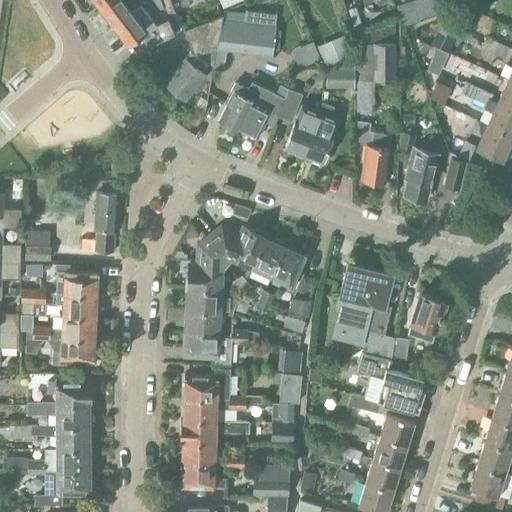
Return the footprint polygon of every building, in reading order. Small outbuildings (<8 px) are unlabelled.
[(96,0),(102,7),(110,0),(121,0),(131,11),(139,4),(136,0),(96,0)] [(139,4),(131,11),(121,0),(110,0),(102,7),(137,54),(162,37),(174,32),(175,33),(177,32),(170,17),(158,22),(157,22),(152,12),(149,5),(142,8),(139,4)] [(142,8),(149,5),(148,4),(146,0),(136,0),(139,4),(142,8)] [(159,0),(146,0),(148,4),(149,5),(152,12),(157,22),(158,22),(170,17),(166,9),(164,10),(159,0)] [(170,13),(176,10),(182,7),(178,0),(163,0),(167,8),(170,13)] [(437,0),(441,10),(454,6),(452,1),(455,0),(437,0)] [(177,32),(185,29),(176,10),(170,13),(167,8),(166,9),(170,17),(177,32)] [(276,14),(245,11),(243,23),(221,20),(217,42),(216,42),(216,48),(270,55),(271,50),(278,50),(280,29),(274,29),(276,14)] [(221,20),(222,15),(184,31),(194,53),(191,51),(165,84),(167,86),(167,90),(172,93),(175,92),(185,99),(205,73),(208,63),(195,53),(216,42),(217,42),(221,20)] [(393,81),(394,43),(394,21),(355,38),(355,111),(359,111),(359,113),(372,113),(372,81),(393,81)] [(486,36),(481,47),(506,59),(511,48),(486,36)] [(319,50),(326,66),(353,55),(346,38),(319,50)] [(440,50),(434,63),(444,67),(450,54),(440,50)] [(325,88),(354,87),(353,66),(325,67),(325,88)] [(493,93),(466,81),(466,80),(455,75),(452,81),(463,86),(463,87),(490,99),(493,93)] [(496,102),(511,109),(511,82),(506,79),(498,95),(496,102)] [(261,86),(251,81),(248,87),(235,81),(234,82),(225,101),(226,102),(218,120),(239,131),(259,91),(261,86)] [(278,116),(285,97),(261,86),(259,91),(239,131),(256,139),(264,121),(274,125),(278,116)] [(302,93),(288,87),(285,97),(278,116),(292,121),(302,93)] [(511,132),(511,109),(496,102),(490,99),(463,87),(460,92),(485,103),(483,108),(491,111),(485,124),(511,136),(511,132)] [(318,110),(301,155),(320,163),(321,162),(324,163),(329,151),(325,149),(337,118),(328,115),(331,106),(321,102),(318,110)] [(318,110),(300,103),(283,147),(301,155),(318,110)] [(383,182),(391,133),(369,130),(371,121),(355,119),(355,142),(363,143),(360,161),(364,162),(361,178),(366,179),(368,182),(375,183),(378,181),(383,182)] [(485,124),(476,145),(475,147),(500,158),(511,136),(485,124)] [(425,199),(437,153),(412,146),(416,133),(404,130),(398,152),(410,155),(404,178),(407,179),(403,193),(407,194),(409,197),(418,199),(421,198),(425,199)] [(464,141),(459,155),(469,159),(470,159),(475,147),(476,145),(464,140),(464,141)] [(451,158),(444,184),(458,188),(465,162),(451,158)] [(0,225),(3,226),(3,227),(20,227),(21,208),(3,207),(4,191),(2,191),(2,189),(0,186),(0,225)] [(94,240),(81,239),(80,249),(93,250),(93,251),(112,252),(113,230),(116,230),(118,193),(94,192),(93,229),(95,229),(95,230),(94,240)] [(248,217),(251,207),(236,203),(233,213),(248,217)] [(3,226),(0,225),(0,260),(19,261),(20,244),(2,243),(3,227),(3,226)] [(249,266),(263,234),(262,232),(257,229),(254,230),(243,226),(239,235),(220,227),(209,235),(225,260),(228,257),(249,266)] [(263,234),(249,266),(270,275),(283,245),(282,242),(276,240),(274,241),(265,237),(266,235),(263,234)] [(225,260),(209,235),(198,244),(197,264),(188,264),(188,265),(221,267),(222,263),(225,260)] [(51,245),(25,244),(25,259),(50,260),(51,245)] [(287,247),(283,245),(270,275),(283,281),(281,287),(294,292),(302,273),(298,271),(305,255),(296,251),(295,248),(289,245),(287,247)] [(19,261),(0,260),(0,295),(1,295),(1,278),(19,278),(19,261)] [(392,335),(382,333),(388,306),(384,305),(391,273),(346,262),(336,305),(339,306),(332,335),(368,343),(367,350),(362,349),(358,364),(360,364),(363,353),(390,360),(393,337),(392,335)] [(63,293),(63,294),(96,295),(96,292),(99,291),(99,284),(97,282),(97,272),(78,271),(78,266),(55,265),(54,293),(63,293)] [(187,284),(187,285),(220,287),(221,267),(188,265),(188,275),(186,276),(185,283),(187,284)] [(241,273),(236,276),(244,287),(250,283),(251,282),(241,273)] [(244,287),(236,276),(232,278),(234,287),(236,291),(240,289),(244,287)] [(187,306),(187,308),(219,310),(219,309),(231,312),(236,299),(236,291),(234,287),(220,287),(187,285),(187,287),(188,287),(188,297),(185,298),(185,305),(187,306)] [(21,288),(21,292),(34,292),(34,302),(45,303),(45,289),(21,288)] [(259,297),(272,302),(275,293),(263,288),(261,294),(259,297)] [(34,302),(34,292),(21,292),(21,314),(34,314),(34,302)] [(96,305),(96,295),(63,294),(63,293),(54,293),(54,304),(62,304),(61,316),(95,317),(95,314),(98,313),(98,306),(96,305)] [(421,293),(411,323),(407,334),(431,342),(435,331),(436,331),(446,301),(421,293)] [(0,329),(18,330),(18,312),(0,312),(1,295),(0,295),(0,329)] [(272,302),(259,297),(256,305),(268,310),(272,302)] [(187,308),(187,311),(185,313),(184,319),(186,321),(186,330),(218,331),(230,335),(230,340),(238,340),(238,329),(231,329),(231,323),(218,323),(219,310),(187,308)] [(284,325),(302,331),(304,320),(287,315),(284,325)] [(94,339),(95,328),(97,327),(97,320),(95,319),(95,317),(61,316),(61,325),(46,325),(46,337),(56,337),(60,338),(64,338),(70,338),(94,339)] [(46,337),(46,325),(32,324),(32,338),(45,339),(46,337)] [(18,330),(0,329),(0,346),(18,347),(18,330)] [(230,340),(230,335),(218,331),(186,330),(186,333),(183,335),(183,341),(185,343),(184,354),(215,356),(215,360),(228,361),(229,341),(247,342),(247,338),(247,330),(238,329),(238,340),(230,340)] [(258,332),(247,330),(247,338),(256,340),(258,332)] [(94,341),(94,339),(70,338),(64,338),(60,338),(56,337),(46,337),(53,349),(52,363),(60,364),(61,360),(93,361),(94,351),(96,349),(96,343),(94,341)] [(393,337),(390,360),(389,368),(402,371),(404,338),(393,337)] [(511,348),(503,371),(511,373),(511,348)] [(360,364),(358,364),(356,371),(369,374),(364,393),(363,396),(381,401),(426,413),(426,411),(418,409),(423,390),(432,392),(436,380),(402,371),(389,368),(390,360),(363,353),(360,364)] [(184,397),(217,398),(217,397),(229,398),(229,395),(230,368),(214,367),(214,375),(184,374),(184,385),(182,386),(182,392),(184,394),(184,397)] [(511,373),(503,371),(496,394),(511,398),(511,373)] [(294,400),(297,374),(273,372),(271,398),(294,400)] [(90,391),(90,380),(48,381),(48,392),(56,392),(56,401),(56,405),(89,405),(89,404),(90,404),(90,401),(92,399),(92,393),(90,391)] [(363,396),(364,393),(351,390),(348,401),(378,409),(381,401),(363,396)] [(511,398),(496,394),(489,417),(511,424),(511,398)] [(216,421),(216,419),(216,408),(246,409),(246,395),(229,395),(229,398),(217,397),(217,398),(184,397),(183,407),(181,408),(181,415),(183,416),(183,418),(182,418),(182,420),(216,421)] [(56,414),(56,405),(56,401),(27,401),(27,414),(56,414)] [(272,422),(293,422),(294,402),(272,402),(272,417),(272,422)] [(56,414),(56,425),(56,427),(89,427),(89,423),(91,421),(91,415),(89,413),(89,405),(56,405),(56,414)] [(385,411),(378,434),(407,443),(414,420),(385,411)] [(511,424),(489,417),(482,441),(511,450),(511,447),(511,424)] [(182,420),(181,429),(179,430),(179,437),(181,438),(181,441),(215,441),(215,431),(257,431),(257,419),(216,419),(216,421),(182,420)] [(293,422),(272,422),(271,440),(292,441),(293,422)] [(370,428),(354,423),(351,432),(367,437),(370,428)] [(56,447),(89,447),(89,445),(91,443),(91,437),(89,435),(89,427),(56,427),(56,425),(10,425),(10,437),(32,436),(32,434),(44,434),(44,436),(56,435),(56,447)] [(378,434),(370,458),(400,467),(407,443),(378,434)] [(181,441),(182,441),(182,443),(180,445),(180,451),(182,453),(182,464),(214,465),(226,465),(226,467),(254,468),(254,463),(265,463),(265,454),(255,454),(255,456),(215,454),(215,441),(181,441)] [(482,441),(475,464),(504,473),(511,450),(482,441)] [(348,445),(344,456),(360,460),(363,450),(348,445)] [(89,450),(89,447),(56,447),(44,448),(44,458),(25,459),(25,456),(3,457),(3,470),(27,469),(27,473),(43,473),(45,473),(45,469),(56,469),(89,469),(89,459),(91,458),(91,451),(89,450)] [(370,458),(363,481),(393,490),(400,467),(370,458)] [(260,463),(259,478),(253,478),(253,495),(268,495),(284,495),(284,479),(288,479),(289,465),(260,463)] [(214,465),(182,464),(181,487),(213,488),(213,486),(225,487),(225,477),(214,476),(214,467),(214,465)] [(504,473),(475,464),(468,486),(477,489),(474,501),(500,509),(504,497),(497,495),(504,473)] [(353,482),(356,473),(340,468),(338,477),(353,482)] [(89,469),(56,469),(45,469),(45,473),(43,473),(43,493),(34,494),(34,505),(60,505),(60,493),(90,492),(89,482),(92,480),(92,474),(89,472),(89,469)] [(300,485),(313,488),(316,473),(303,470),(300,485)] [(385,511),(393,490),(363,481),(356,504),(381,511),(385,511)] [(286,511),(287,495),(284,495),(268,495),(267,511),(286,511)]
